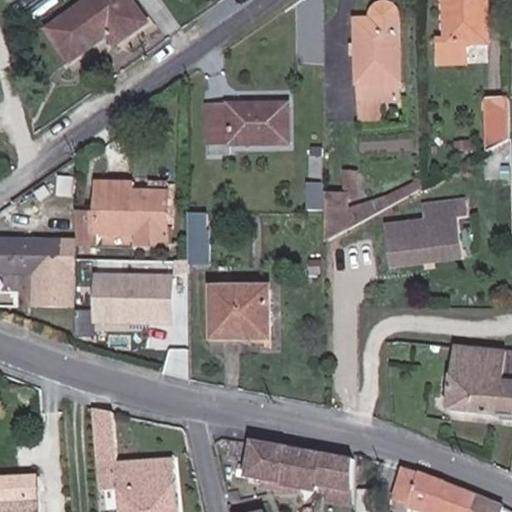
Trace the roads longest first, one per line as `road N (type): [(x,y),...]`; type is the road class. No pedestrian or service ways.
road 1 (residential): [(0,201),(272,0)]
road 2 (tertiary): [(197,406),(384,442),(511,493)]
road 3 (tertiary): [(0,347),(197,406)]
